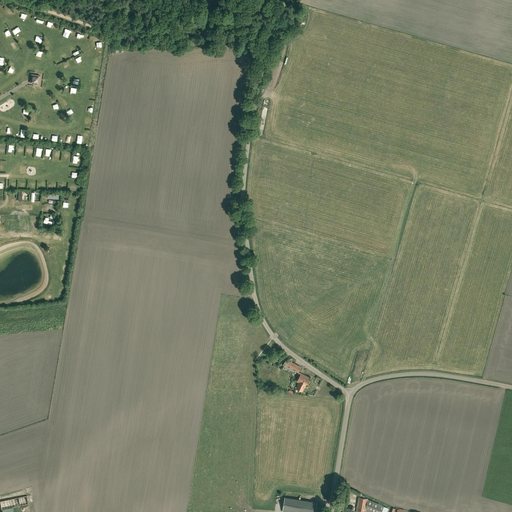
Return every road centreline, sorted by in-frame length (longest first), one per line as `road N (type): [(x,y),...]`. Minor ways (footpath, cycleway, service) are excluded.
road 1 (unclassified): [(351,394),(276,339),(253,290),(245,167),(260,76),(285,0)]
road 2 (track): [(10,0),(157,47),(245,37),(267,53)]
road 3 (unclassified): [(511,387),(417,373),(373,379),(351,394)]
